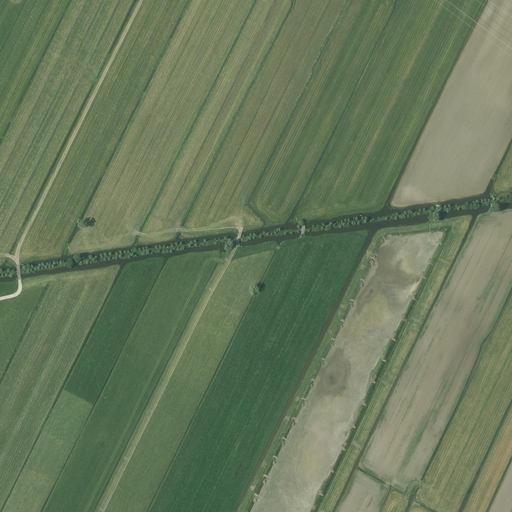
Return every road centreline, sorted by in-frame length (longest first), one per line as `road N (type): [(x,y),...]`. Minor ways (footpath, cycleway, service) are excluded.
road 1 (track): [(103,511),(241,231)]
road 2 (track): [(141,0),(16,251),(17,264)]
road 3 (track): [(0,274),(238,239)]
